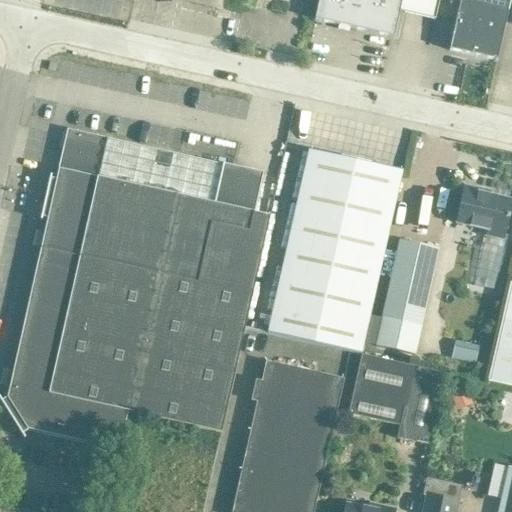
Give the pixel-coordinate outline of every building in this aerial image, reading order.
[(439,2),(439,0),(318,0),(314,21),(394,39),(400,13),(435,22),(439,2)] [(442,0),(460,4),(449,52),(497,62),(510,0),(442,0)] [(297,145),(308,101),(297,98),(286,142),(297,145)] [(406,136),(421,138),(423,127),(408,125),(406,136)] [(33,281),(245,329),(269,218),(254,214),(263,175),(223,166),(177,156),(67,131),(55,181),(50,180),(51,177),(50,177),(40,221),(41,222),(42,219),(47,220),(33,281)] [(308,153),(304,172),(267,335),(361,356),(402,174),(308,153)] [(463,188),(459,207),(455,225),(505,236),(511,204),(511,202),(479,195),(479,191),(463,188)] [(399,242),(375,348),(414,357),(438,251),(399,242)] [(221,434),(245,329),(33,281),(7,399),(1,402),(0,400),(0,402),(24,440),(25,439),(22,435),(27,432),(119,452),(128,413),(221,434)] [(502,320),(488,383),(511,388),(511,284),(510,284),(502,320)] [(430,447),(446,375),(361,356),(348,416),(399,427),(396,440),(430,447)] [(314,511),(344,381),(266,363),(235,499),(232,511),(314,511)] [(448,395),(456,414),(473,407),(465,388),(448,395)] [(112,492),(198,511),(202,511),(220,436),(129,414),(112,492)] [(511,511),(511,468),(509,468),(498,511),(511,511)] [(426,497),(423,511),(455,511),(458,504),(426,497)]
